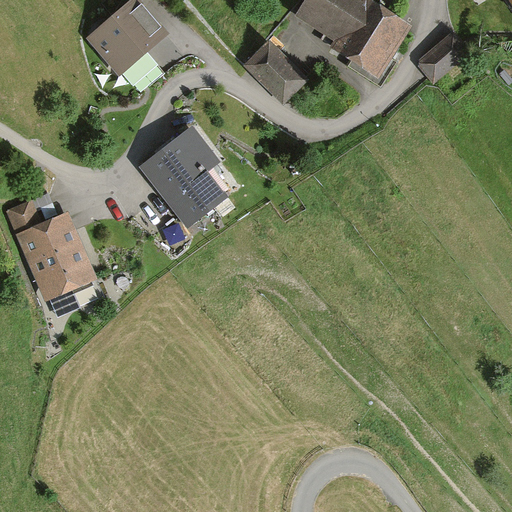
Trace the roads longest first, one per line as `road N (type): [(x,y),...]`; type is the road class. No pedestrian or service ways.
road 1 (residential): [(0,132),(59,170),(87,178),(113,176),(136,159),(163,102),(181,85),(229,89),(293,125),(347,127),(389,102),(428,33),(434,0)]
road 2 (track): [(303,511),(317,478),(335,467),(379,477),(408,511)]
